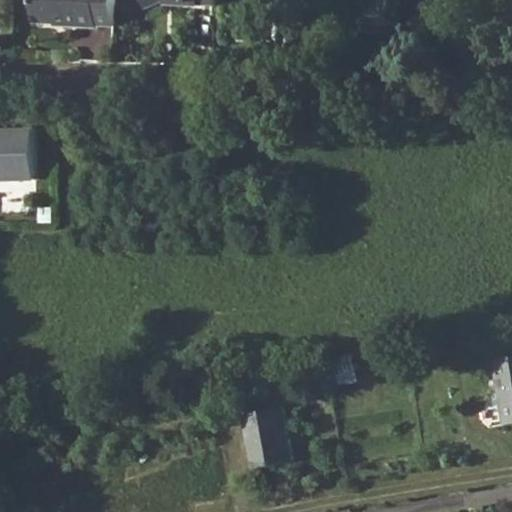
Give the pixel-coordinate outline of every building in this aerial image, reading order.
[(37,0),(36,25),(59,25),(59,29),(101,30),(102,27),(118,28),(119,0),(37,0)] [(204,5),(220,6),(220,0),(145,0),(151,12),(169,3),(171,4),(171,6),(204,8),(204,5)] [(0,131),(0,187),(37,188),(37,131),(0,131)] [(511,356),(496,359),(507,426),(511,424),(511,356)] [(359,358),(331,363),(336,390),(363,385),(359,358)] [(287,408),(248,415),(257,469),(296,462),(287,408)]
